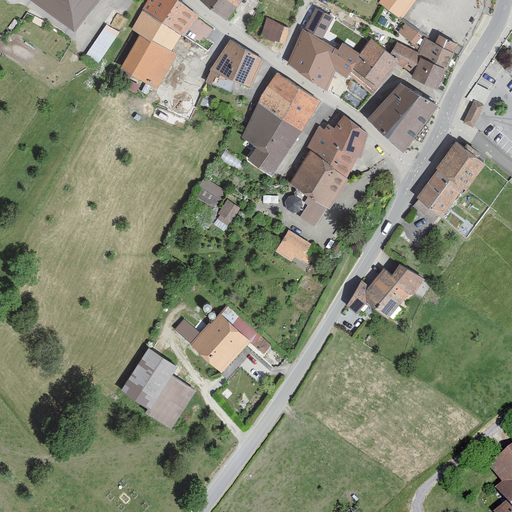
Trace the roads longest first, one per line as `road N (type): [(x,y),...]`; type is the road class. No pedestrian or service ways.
road 1 (tertiary): [(415,175),(297,378),(198,511)]
road 2 (residential): [(415,175),(364,121),(280,67)]
road 3 (tertiary): [(504,0),(442,120)]
